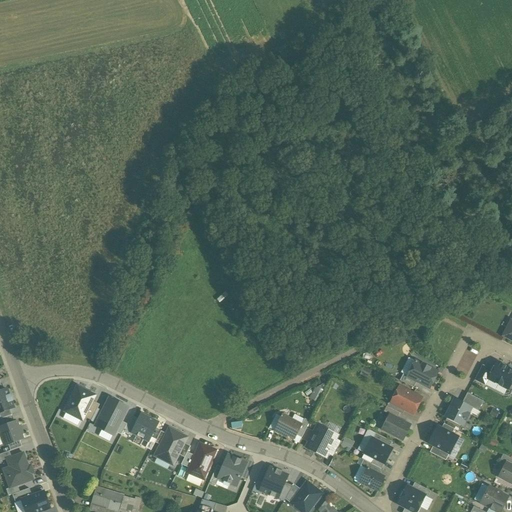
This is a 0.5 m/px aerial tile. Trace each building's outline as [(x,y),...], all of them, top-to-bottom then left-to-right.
[(511,327),(509,326),(503,336),(511,341),(511,327)] [(416,382),(431,389),(438,373),(416,362),(408,378),(416,382)] [(511,370),(497,363),(493,371),(488,379),(489,380),(508,390),(510,385),(511,384),(511,370)] [(493,371),(482,365),(474,381),(485,387),(489,380),(488,379),(493,371)] [(413,388),(416,382),(408,378),(403,376),(400,382),(413,388)] [(65,412),(83,421),(85,418),(93,402),(96,396),(77,387),(65,412)] [(315,387),(310,398),(318,402),(324,391),(315,387)] [(422,399),(399,387),(391,402),(405,410),(414,414),(422,399)] [(0,391),(0,413),(10,410),(14,408),(11,402),(13,402),(11,395),(9,396),(7,389),(0,391)] [(483,402),(467,394),(462,403),(471,408),(478,411),(483,402)] [(116,433),(122,422),(129,408),(109,398),(95,427),(114,437),(116,433)] [(455,400),(446,418),(461,426),(464,420),(466,421),(469,415),(468,414),(471,408),(462,403),(455,400)] [(405,410),(391,402),(390,401),(387,407),(400,414),(402,415),(405,410)] [(99,405),(93,402),(85,418),(91,421),(99,405)] [(387,407),(386,407),(384,412),(389,415),(397,419),(400,414),(387,407)] [(10,410),(0,413),(0,417),(1,419),(10,416),(12,415),(10,410)] [(158,423),(141,415),(139,420),(132,433),(133,434),(149,442),(151,437),(158,423)] [(397,419),(389,415),(382,430),(403,440),(410,426),(397,419)] [(0,428),(13,423),(10,416),(1,419),(0,419),(0,428)] [(131,416),(123,432),(132,437),(133,434),(132,433),(139,420),(131,416)] [(288,436),(295,439),(296,436),(302,426),(282,416),(275,431),(287,437),(288,436)] [(310,422),(304,420),(302,426),(296,436),(302,438),(302,437),(305,431),(310,422)] [(13,423),(0,428),(0,433),(4,446),(8,444),(20,440),(23,439),(17,422),(13,423)] [(123,432),(127,425),(122,422),(116,433),(122,436),(123,432)] [(454,430),(444,424),(441,429),(452,435),(454,430)] [(337,436),(318,426),(314,435),(310,441),(307,448),(326,457),(328,453),(334,440),(337,436)] [(160,445),(154,457),(173,466),(179,455),(185,444),(188,437),(169,428),(166,434),(160,445)] [(441,429),(437,428),(429,444),(433,446),(449,454),(458,438),(452,435),(441,429)] [(314,435),(305,431),(302,437),(310,441),(314,435)] [(160,445),(166,434),(161,432),(156,440),(155,442),(160,445)] [(391,442),(376,434),(373,439),(389,447),(391,442)] [(156,440),(151,437),(149,442),(146,448),(151,451),(155,442),(156,440)] [(350,451),(354,441),(345,437),(340,447),(350,451)] [(373,439),(372,439),(371,442),(368,442),(365,449),(366,451),(364,454),(374,459),(384,464),(392,449),(389,447),(373,439)] [(20,440),(8,444),(11,451),(22,447),(20,440)] [(340,443),(334,440),(328,453),(334,456),(340,443)] [(187,453),(190,447),(185,444),(179,455),(185,458),(187,453)] [(188,473),(205,480),(217,451),(200,444),(195,456),(190,469),(188,473)] [(433,446),(430,453),(446,461),(449,454),(433,446)] [(0,462),(3,461),(11,458),(9,452),(0,454),(0,462)] [(195,456),(187,453),(185,458),(181,465),(190,469),(195,456)] [(11,458),(3,461),(6,468),(3,469),(10,489),(18,486),(34,480),(29,466),(28,467),(24,454),(11,458)] [(511,459),(503,455),(500,460),(506,463),(511,465),(511,459)] [(238,487),(247,464),(228,456),(223,469),(218,479),(238,487)] [(384,464),(374,459),(371,464),(379,469),(381,469),(384,464)] [(371,464),(363,460),(360,466),(366,469),(367,469),(368,469),(369,469),(369,470),(377,474),(379,469),(371,464)] [(511,465),(506,463),(504,467),(501,468),(500,471),(501,474),(499,478),(511,484),(511,465)] [(218,479),(223,469),(217,466),(210,484),(216,486),(218,479)] [(263,484),(260,492),(278,500),(285,483),(288,476),(282,473),(282,472),(276,470),(276,471),(270,468),(263,484)] [(377,474),(369,470),(369,469),(368,469),(367,469),(366,469),(360,482),(377,491),(384,478),(377,474)] [(260,492),(263,484),(257,481),(252,492),(259,494),(260,492)] [(292,487),(285,483),(278,500),(283,502),(285,500),(292,487)] [(301,491),(291,504),(301,511),(308,511),(322,494),(307,483),(301,491)] [(425,497),(427,498),(431,492),(415,484),(412,489),(425,496),(425,497)] [(285,500),(291,504),(301,491),(293,485),(292,487),(285,500)] [(20,492),(18,486),(10,489),(6,490),(9,497),(13,495),(20,492)] [(412,511),(418,511),(421,508),(420,505),(425,497),(425,496),(412,489),(407,487),(398,505),(405,508),(412,511)] [(500,511),(508,498),(489,488),(481,504),(496,511),(500,511)] [(22,501),(32,497),(29,489),(20,492),(13,495),(16,503),(22,501)] [(118,511),(123,497),(96,489),(91,504),(116,511),(118,511)] [(194,494),(202,497),(205,492),(196,489),(194,494)] [(26,511),(42,511),(50,509),(44,493),(32,497),(22,501),(26,511)] [(134,499),(123,497),(118,511),(137,511),(140,501),(137,500),(137,498),(135,497),(134,499)] [(335,511),(327,499),(318,510),(319,511),(335,511)] [(200,507),(214,511),(216,505),(203,500),(200,507)]
